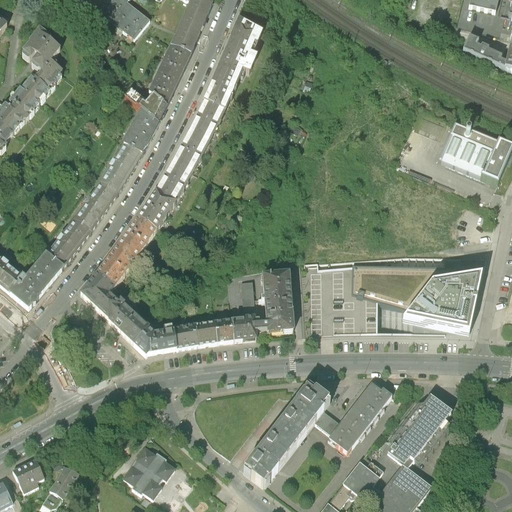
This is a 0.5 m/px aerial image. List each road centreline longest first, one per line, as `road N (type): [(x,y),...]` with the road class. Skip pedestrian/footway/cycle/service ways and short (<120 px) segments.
road 1 (secondary): [(160,382),(288,367),(511,367)]
road 2 (residential): [(232,0),(162,161),(60,304)]
road 3 (residential): [(160,382),(172,420),(247,492)]
